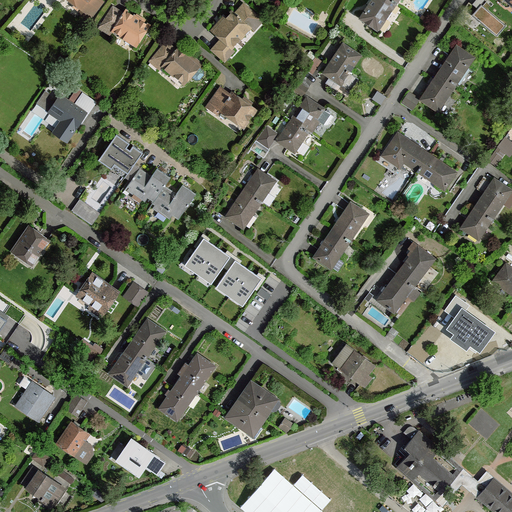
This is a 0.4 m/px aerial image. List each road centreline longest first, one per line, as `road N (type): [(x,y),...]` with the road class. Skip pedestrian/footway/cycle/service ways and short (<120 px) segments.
road 1 (residential): [(435,387),(292,273),(287,258),(461,0)]
road 2 (residential): [(342,423),(327,400),(0,172)]
road 3 (tertiary): [(197,478),(342,423)]
